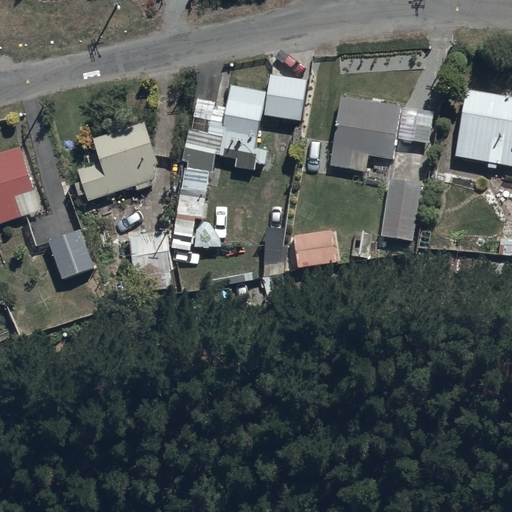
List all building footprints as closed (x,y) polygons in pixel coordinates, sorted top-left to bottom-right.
[(233,168),(264,172),(268,149),(256,147),(262,116),(301,122),(306,81),(268,76),(266,93),(229,88),(226,106),(197,100),(191,129),(189,129),(172,249),(189,251),(194,220),(202,221),(208,174),(213,175),(215,156),(234,159),(233,168)] [(511,96),(465,89),(455,158),(511,167),(511,96)] [(400,106),(339,97),(329,167),(366,173),(368,158),(392,161),(400,106)] [(99,163),(76,171),(88,204),(134,187),(135,192),(153,185),(151,181),(162,177),(142,122),(91,140),(99,163)] [(18,147),(0,152),(0,223),(38,211),(18,147)] [(420,184),(390,179),(381,236),(412,241),(420,184)] [(78,228),(46,240),(61,279),(92,268),(78,228)] [(365,233),(354,232),(351,256),(379,258),(379,249),(370,248),(372,230),(366,230),(365,233)] [(343,235),(311,243),(318,270),(350,262),(343,235)] [(511,238),(499,238),(498,254),(511,254),(511,238)]
